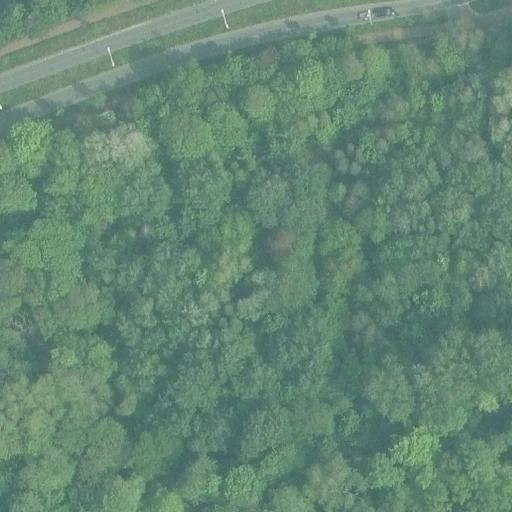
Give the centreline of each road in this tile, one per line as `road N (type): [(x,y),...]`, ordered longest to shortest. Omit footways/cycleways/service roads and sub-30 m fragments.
road 1 (secondary): [(0,123),(236,39),(456,0)]
road 2 (secondary): [(249,0),(0,84)]
